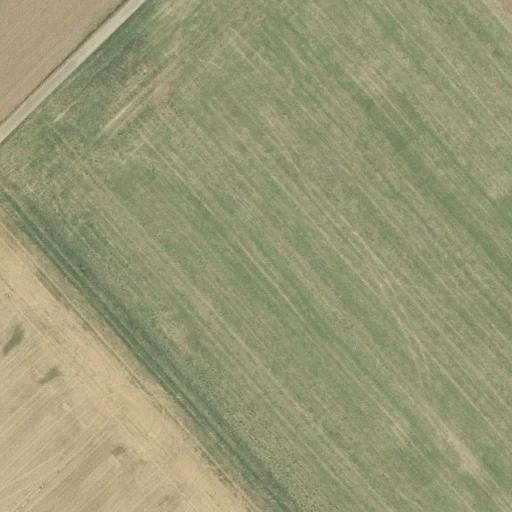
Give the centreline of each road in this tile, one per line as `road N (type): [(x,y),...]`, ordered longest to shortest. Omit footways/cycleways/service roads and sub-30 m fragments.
road 1 (track): [(285,511),(0,186)]
road 2 (track): [(0,139),(142,0)]
